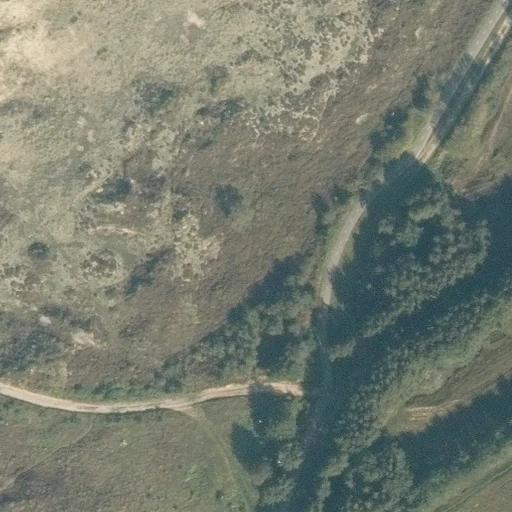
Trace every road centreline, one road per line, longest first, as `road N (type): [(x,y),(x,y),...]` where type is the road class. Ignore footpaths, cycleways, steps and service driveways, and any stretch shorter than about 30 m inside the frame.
road 1 (track): [(357,371),(344,290),(350,251),(453,112),(511,15)]
road 2 (track): [(0,393),(125,411),(267,390),(325,391)]
road 3 (track): [(511,249),(373,354),(346,389)]
road 4 (track): [(346,389),(299,511)]
